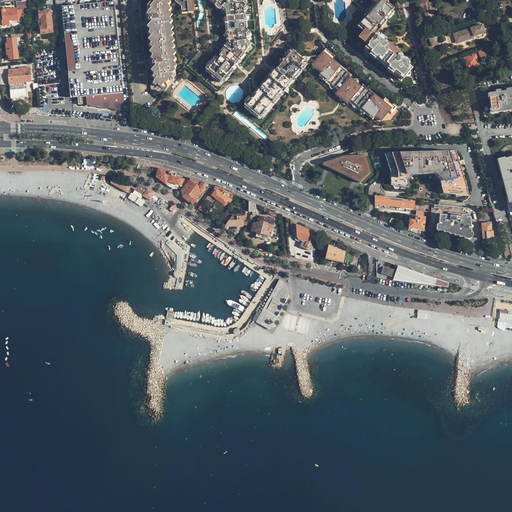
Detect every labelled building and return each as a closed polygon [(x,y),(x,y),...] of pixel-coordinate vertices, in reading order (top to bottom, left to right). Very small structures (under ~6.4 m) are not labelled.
[(152,24),(148,24),(145,24),(148,57),(152,60),(152,62),(153,63),(154,63),(155,63),(155,64),(156,64),(156,67),(153,67),(149,67),(151,92),(156,96),(166,85),(167,85),(170,81),(169,81),(172,78),(173,79),(176,75),(173,72),(175,69),(172,67),(175,63),(172,60),(174,57),(170,54),(173,50),(170,47),(173,44),(169,41),(172,38),(169,35),(172,32),(168,28),(171,25),(168,22),(171,19),(167,16),(170,12),(166,9),(169,6),(166,3),(168,0),(152,0),(150,3),(149,2),(146,5),(143,5),(143,13),(149,16),(149,18),(149,19),(150,20),(151,20),(152,21),(152,24)] [(179,7),(179,10),(188,9),(188,11),(194,11),(194,8),(192,0),(174,0),(175,1),(176,5),(177,5),(179,7)] [(242,0),(211,0),(224,11),(226,32),(224,35),(226,37),(227,45),(207,69),(220,80),(245,51),(245,47),(247,44),(244,42),(244,36),(246,33),(244,31),(242,10),(245,7),(243,6),(242,0)] [(373,30),(375,29),(373,27),(376,24),(378,26),(379,25),(381,27),(386,21),(384,20),(387,17),(391,12),(391,11),(393,9),(390,6),(388,4),(387,0),(375,0),(376,4),(370,10),(369,12),(366,15),(365,15),(365,18),(360,24),(366,29),(364,31),(361,35),(369,42),(367,44),(365,47),(370,52),(377,58),(378,56),(384,61),(390,66),(389,67),(398,74),(399,74),(403,78),(404,78),(406,76),(408,76),(409,76),(410,75),(410,74),(410,72),(413,68),(411,67),(407,63),(408,62),(406,60),(403,57),(403,55),(402,55),(400,54),(400,53),(388,43),(387,43),(385,41),(379,36),(377,34),(376,35),(374,33),(373,30)] [(427,24),(434,22),(433,21),(436,20),(435,17),(439,16),(437,9),(434,10),(432,2),(428,3),(427,0),(422,0),(415,2),(417,9),(423,8),(427,24)] [(112,3),(63,8),(72,95),(80,95),(82,94),(86,94),(87,105),(124,111),(122,78),(120,78),(112,3)] [(2,25),(9,25),(9,20),(12,20),(12,21),(17,20),(17,19),(19,19),(19,9),(16,9),(9,9),(2,9),(1,10),(1,11),(2,12),(3,21),(2,21),(2,25)] [(40,29),(41,34),(52,33),(50,10),(39,11),(39,16),(38,16),(39,29),(40,29)] [(482,24),(470,28),(473,38),(477,37),(479,38),(483,37),(483,36),(483,34),(482,32),(484,31),(482,24)] [(473,38),(470,28),(453,33),(454,39),(459,37),(460,42),(473,38)] [(5,44),(6,50),(17,48),(16,35),(11,35),(11,39),(7,39),(7,44),(5,44)] [(359,37),(367,44),(369,42),(361,35),(359,37)] [(18,58),(17,48),(6,50),(6,55),(8,55),(9,60),(18,58)] [(315,61),(313,63),(318,67),(323,71),(321,73),(325,76),(324,77),(327,80),(331,83),(330,84),(335,87),(339,90),(338,92),(341,95),(345,99),(349,102),(351,100),(354,103),(354,104),(357,107),(358,106),(362,109),(366,113),(367,112),(371,115),(375,118),(376,116),(382,121),(380,123),(393,122),(401,112),(396,108),(391,114),(389,112),(394,106),(385,99),(384,100),(383,99),(383,98),(381,98),(380,99),(370,91),(370,89),(370,88),(368,87),(367,87),(366,87),(363,85),(362,86),(350,76),(351,74),(348,72),(348,71),(348,70),(347,68),(346,68),(344,68),(335,60),(335,58),(334,57),(325,49),(315,61)] [(483,49),(478,50),(481,61),(486,59),(483,49)] [(291,50),(287,51),(287,55),(284,59),(280,59),(280,63),(245,105),(258,116),(263,110),(265,112),(273,103),(271,101),(277,93),(279,95),(287,86),(285,84),(291,77),(293,79),(301,70),(299,68),(301,65),(299,63),(302,60),(299,57),(291,50)] [(475,54),(463,58),(467,69),(471,67),(472,68),(475,67),(475,66),(479,65),(475,54)] [(308,56),(299,57),(302,60),(299,63),(301,65),(299,68),(301,70),(302,70),(305,65),(312,65),(313,63),(315,61),(308,56)] [(387,69),(396,76),(398,74),(389,67),(388,68),(387,69)] [(29,69),(7,70),(8,76),(7,76),(8,84),(22,82),(30,82),(29,69)] [(511,89),(489,93),(491,110),(511,107),(511,89)] [(404,172),(413,172),(419,172),(419,173),(427,173),(427,172),(438,171),(444,192),(449,191),(450,193),(452,192),(452,193),(458,192),(458,194),(461,193),(461,194),(466,193),(455,157),(453,157),(452,153),(392,154),(397,170),(391,175),(392,184),(405,186),(405,183),(404,183),(404,172)] [(391,169),(391,175),(397,170),(392,154),(386,154),(387,160),(388,160),(388,164),(390,164),(390,169),(391,169)] [(511,157),(499,161),(511,209),(511,157)] [(350,171),(343,167),(342,169),(338,167),(328,162),(322,173),(326,175),(329,176),(337,180),(336,183),(343,186),(350,171)] [(157,173),(155,177),(165,184),(167,181),(179,185),(180,184),(185,185),(189,180),(175,176),(176,174),(155,168),(154,168),(152,169),(152,171),(153,172),(157,173)] [(408,178),(413,172),(404,172),(404,183),(405,183),(405,186),(408,186),(408,180),(409,178),(408,178)] [(119,187),(122,181),(115,177),(111,182),(119,187)] [(202,183),(191,178),(189,180),(185,185),(181,190),(178,194),(192,205),(205,188),(205,186),(205,184),(202,183)] [(130,186),(122,181),(119,187),(127,192),(130,186)] [(178,188),(181,190),(185,185),(180,184),(179,185),(167,181),(165,184),(171,188),(178,188)] [(150,200),(154,193),(146,188),(146,189),(137,185),(134,190),(143,195),(142,196),(150,200)] [(225,211),(234,196),(223,191),(214,187),(198,209),(206,215),(209,211),(215,202),(222,207),(221,208),(223,209),(225,211)] [(420,201),(406,199),(374,195),(374,204),(414,209),(414,208),(415,208),(416,204),(418,204),(418,203),(420,203),(420,201)] [(470,215),(470,208),(452,207),(438,205),(438,208),(438,211),(470,215)] [(216,216),(209,211),(206,215),(213,220),(216,216)] [(423,229),(425,212),(417,211),(416,216),(410,216),(409,227),(423,229)] [(213,220),(216,223),(221,216),(219,215),(217,214),(216,216),(213,220)] [(247,225),(248,215),(232,215),(223,228),(227,231),(231,226),(245,226),(247,225)] [(251,231),(256,233),(264,235),(270,236),(274,220),(261,216),(257,219),(256,224),(253,223),(251,231)] [(470,236),(470,219),(439,216),(438,230),(443,230),(443,231),(448,232),(448,233),(453,234),(453,235),(458,235),(458,236),(463,237),(464,238),(467,238),(468,238),(470,237),(470,236)] [(486,239),(486,240),(487,241),(489,242),(490,242),(491,242),(493,240),(493,238),(492,231),(491,231),(490,223),(481,224),(482,239),(486,239)] [(297,235),(297,238),(298,239),(302,241),(299,247),(309,251),(310,249),(313,250),(313,249),(314,249),(315,248),(315,246),(315,245),(313,244),(311,244),(313,239),(317,241),(319,234),(296,225),(297,235)] [(294,253),(298,253),(295,235),(288,236),(290,251),(294,250),(294,253)] [(358,266),(361,252),(324,236),(322,244),(328,245),(325,258),(358,266)] [(180,268),(181,253),(168,240),(165,243),(177,254),(176,268),(180,268)] [(435,279),(398,266),(392,281),(433,285),(435,280),(435,279)] [(383,267),(381,272),(381,273),(382,274),(392,276),(393,276),(395,271),(383,267)] [(257,318),(279,278),(277,277),(261,300),(263,301),(251,319),(255,321),(257,318)] [(279,278),(257,318),(271,326),(277,315),(288,294),(288,291),(287,288),(286,285),(285,283),(283,281),(281,279),(279,278)] [(511,311),(496,309),(494,325),(511,327),(511,311)] [(257,318),(255,321),(269,329),(271,326),(257,318)]
